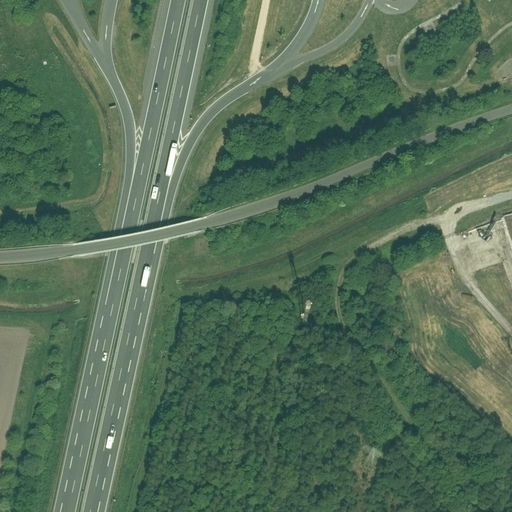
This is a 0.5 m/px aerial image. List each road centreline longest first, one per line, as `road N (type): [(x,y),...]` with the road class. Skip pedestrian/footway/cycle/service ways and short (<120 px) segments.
road 1 (unclassified): [(0,260),(202,227),(511,112)]
road 2 (motorway): [(90,511),(202,0)]
road 3 (motorway): [(177,0),(68,511)]
